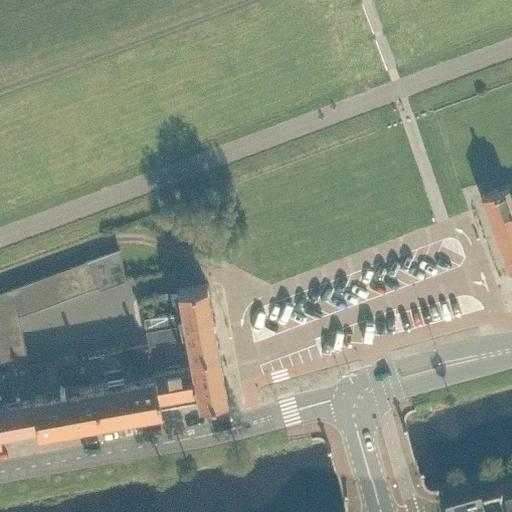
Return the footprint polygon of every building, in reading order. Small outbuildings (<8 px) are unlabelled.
[(511,191),(509,183),(482,193),(509,266),(511,265),(511,191)] [(120,248),(94,257),(99,282),(100,286),(125,276),(120,248)] [(88,286),(99,282),(94,257),(83,261),(88,286)] [(75,291),(88,286),(83,261),(71,265),(75,291)] [(71,265),(60,270),(64,295),(75,291),(71,265)] [(60,270),(48,274),(52,299),(64,295),(60,270)] [(38,278),(41,303),(52,299),(48,274),(38,278)] [(38,278),(26,282),(30,307),(41,303),(38,278)] [(14,287),(18,311),(30,307),(26,282),(14,287)] [(190,353),(219,348),(207,282),(178,287),(182,309),(144,315),(148,337),(154,336),(155,340),(187,334),(190,353)] [(0,323),(20,319),(18,311),(14,287),(0,291),(0,323)] [(0,334),(22,329),(20,319),(0,323),(0,334)] [(0,347),(24,342),(22,329),(0,334),(0,347)] [(24,342),(0,347),(0,349),(2,360),(27,356),(24,342)] [(199,401),(228,396),(219,348),(190,353),(191,361),(192,361),(195,376),(197,390),(199,401)] [(197,390),(195,376),(192,361),(191,361),(154,367),(155,372),(155,371),(157,384),(160,397),(197,390)] [(38,423),(33,393),(28,364),(0,369),(0,429),(1,430),(37,423),(38,423)] [(160,397),(157,384),(155,371),(155,372),(94,382),(100,419),(162,408),(160,397)] [(39,430),(100,419),(94,382),(33,393),(38,423),(37,423),(39,430)]
